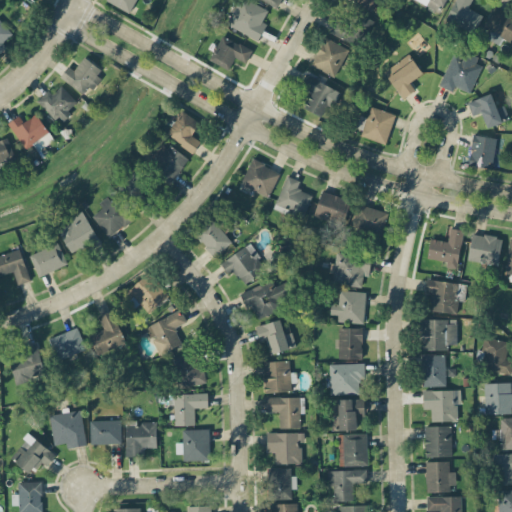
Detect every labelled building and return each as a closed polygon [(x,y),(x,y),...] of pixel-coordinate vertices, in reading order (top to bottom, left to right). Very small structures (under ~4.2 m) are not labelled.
[(105,0),(129,12),(135,0),(105,0)] [(259,39),(266,23),(263,21),(268,8),(248,0),(238,0),(227,26),(259,39)] [(377,0),(351,0),(371,11),(377,0)] [(413,0),(441,11),(445,0),(413,0)] [(483,15),(468,7),(471,0),(455,0),(445,19),(472,34),(483,15)] [(503,38),(510,41),(511,36),(511,16),(493,7),(483,27),(490,30),(486,38),(499,44),(503,38)] [(371,21),(357,14),(353,24),(336,17),(329,33),(360,46),(371,21)] [(0,52),(8,45),(4,40),(12,33),(0,19),(0,52)] [(209,59),(228,70),(235,57),(245,63),(252,50),(222,34),(209,59)] [(347,47),(323,38),(312,66),(336,76),(347,47)] [(439,84),(452,91),(455,85),(469,92),(482,66),(475,63),(479,55),(458,45),(439,84)] [(422,73),(408,54),(384,71),(403,98),(415,89),(410,83),(422,73)] [(68,65),(60,76),(84,95),(103,71),(84,56),(74,70),(68,65)] [(300,85),(312,91),(304,107),(324,118),(339,90),(306,74),(300,85)] [(60,123),(71,113),(68,109),(76,101),(61,85),(52,93),(48,89),(38,99),(60,123)] [(509,119),(504,105),(496,107),(491,93),(467,101),(472,115),(482,112),(487,127),(509,119)] [(395,113),(370,106),(366,117),(360,115),(355,132),(386,142),(395,113)] [(192,135),(200,123),(181,111),(166,134),(194,152),(201,141),(192,135)] [(33,144),(38,151),(54,139),(35,113),(23,122),(19,115),(7,123),(26,149),(33,144)] [(492,167),(496,137),(472,135),(469,165),(492,167)] [(8,137),(0,139),(0,163),(15,159),(8,137)] [(188,158),(165,143),(149,167),(172,182),(188,158)] [(241,184),(269,196),(280,171),(251,159),(241,184)] [(136,199),(148,183),(132,171),(120,188),(136,199)] [(299,180),(287,175),(274,206),(303,218),(312,194),(296,188),(299,180)] [(351,201),(322,190),(313,215),(342,225),(351,201)] [(103,207),(92,216),(109,237),(131,219),(110,193),(99,203),(103,207)] [(383,233),(387,210),(357,205),(353,228),(383,233)] [(69,252),(96,241),(84,211),(68,217),(70,224),(59,228),(69,252)] [(194,231),(212,257),(231,243),(213,218),(194,231)] [(427,257),(447,261),(446,266),(457,268),(463,230),(450,228),(448,241),(430,238),(427,257)] [(502,237),(472,232),(467,260),(497,265),(502,237)] [(29,255),(39,276),(67,263),(57,242),(29,255)] [(266,270),(251,243),(220,262),(227,275),(235,271),(242,284),(266,270)] [(0,254),(0,275),(13,271),(17,284),(30,280),(20,248),(0,254)] [(332,283),(361,287),(363,275),(368,276),(371,257),(336,252),(334,263),(329,262),(328,271),(333,272),(332,283)] [(128,289),(148,313),(167,297),(147,274),(128,289)] [(430,311),(457,314),(458,300),(456,299),(458,282),(427,279),(426,292),(432,293),(430,311)] [(246,307),(252,304),(258,319),(282,308),(269,280),(239,293),(246,307)] [(337,321),(364,323),(365,291),(339,290),(338,303),(330,303),(330,314),(337,314),(337,321)] [(88,336),(97,355),(126,341),(112,309),(98,316),(103,329),(88,336)] [(144,327),(149,338),(151,337),(160,355),(184,344),(175,327),(186,321),(180,309),(144,327)] [(457,344),(457,319),(447,319),(447,318),(421,319),(422,349),(446,349),(446,344),(457,344)] [(269,353),(295,347),(292,332),(283,334),(280,319),(255,325),(259,340),(266,339),(269,353)] [(85,349),(77,327),(48,338),(56,360),(85,349)] [(338,328),(339,358),(362,358),(362,327),(338,328)] [(511,374),(511,366),(511,360),(507,359),(510,342),(485,338),(480,368),(511,374)] [(47,371),(36,345),(5,357),(16,384),(47,371)] [(172,358),(179,388),(206,381),(198,351),(172,358)] [(421,355),(422,386),(446,386),(445,354),(421,355)] [(290,391),(290,360),(263,361),(264,392),(290,391)] [(329,364),(330,394),(362,393),(362,363),(329,364)] [(511,409),(511,382),(484,383),(485,414),(511,412),(511,409)] [(422,390),(423,409),(431,409),(431,421),(457,420),(457,404),(461,404),(460,389),(422,390)] [(194,408),(208,407),(207,393),(173,393),(174,425),(195,424),(194,408)] [(279,428),(300,427),(299,396),(265,397),(265,411),(279,411),(279,428)] [(331,429),(356,429),(356,417),(364,417),(364,398),(338,398),(338,414),(331,414),(331,429)] [(66,448),(86,445),(80,408),(61,411),(61,413),(49,414),(54,444),(65,442),(66,448)] [(511,448),(511,416),(500,417),(500,429),(491,429),(491,439),(500,438),(501,449),(511,448)] [(90,420),(90,444),(121,443),(120,419),(90,420)] [(157,447),(156,421),(139,421),(139,425),(125,425),(125,456),(144,455),(144,447),(157,447)] [(425,456),(451,456),(451,425),(424,425),(425,456)] [(210,460),(209,428),(182,429),(183,442),(176,442),(176,453),(183,453),(183,460),(210,460)] [(267,451),(275,451),(275,463),(301,463),(300,442),(304,442),(304,432),(266,433),(267,451)] [(41,460),(47,465),(55,454),(29,433),(10,456),(31,473),(41,460)] [(366,433),(338,434),(339,466),(367,465),(366,433)] [(511,452),(494,453),(495,484),(511,483),(511,452)] [(425,461),(426,492),(449,491),(449,485),(456,484),(456,472),(449,472),(449,460),(425,461)] [(290,467),(268,468),(268,499),(291,498),(291,488),(296,488),(296,475),(290,475),(290,467)] [(353,500),(353,483),(367,483),(366,469),(327,470),(327,486),(333,486),(334,500),(353,500)] [(18,511),(41,511),(41,481),(18,482),(18,494),(12,494),(12,505),(18,505),(18,511)] [(511,511),(511,489),(498,489),(498,511),(511,511)] [(426,496),(427,510),(441,510),(440,511),(461,511),(461,495),(426,496)] [(270,511),(297,511),(297,502),(270,503),(270,511)]
